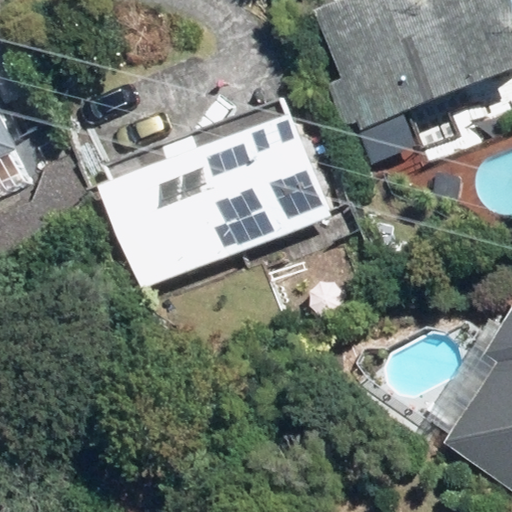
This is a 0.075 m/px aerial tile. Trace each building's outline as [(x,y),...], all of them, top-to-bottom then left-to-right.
[(511,79),(511,0),(340,0),(367,73),(350,79),(368,131),(511,79)] [(0,209),(47,192),(0,68),(0,209)] [(116,180),(155,288),(362,212),(322,105),(116,180)] [(366,314),(347,260),(278,286),(298,339),(366,314)] [(511,342),(506,352),(511,355),(511,373),(463,445),(511,477),(511,342)]
